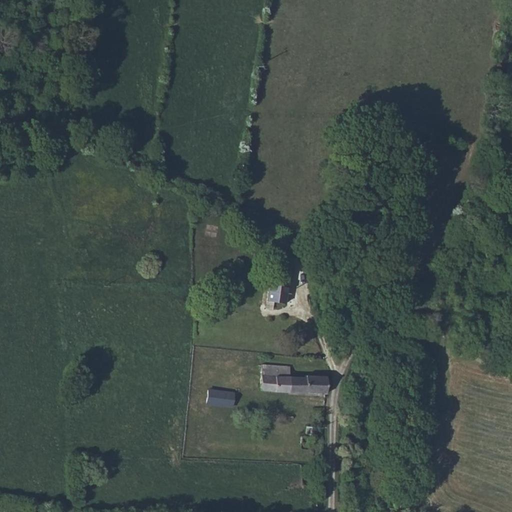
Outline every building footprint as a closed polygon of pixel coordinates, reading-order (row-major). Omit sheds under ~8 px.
[(291,257),(273,254),(265,306),(266,307),(267,308),(268,309),(270,309),(271,309),(272,309),(273,302),(284,304),(291,257)] [(274,392),(325,394),(325,376),(305,375),(305,377),(288,377),(289,367),(260,365),(260,390),(274,392)] [(232,392),(208,392),(206,406),(231,407),(232,392)] [(313,438),(321,439),(322,427),(306,426),(305,436),(300,436),(300,443),(312,444),(313,438)] [(312,466),(298,465),(301,485),(312,486),(312,466)]
